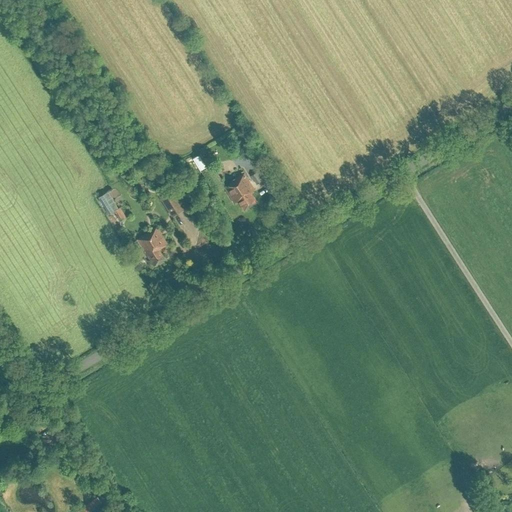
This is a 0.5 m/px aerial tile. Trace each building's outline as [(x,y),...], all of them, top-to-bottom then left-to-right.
[(214,192),(225,185),(212,165),(201,171),(214,192)] [(242,172),(242,173),(229,181),(230,183),(224,187),(234,203),(238,201),(244,210),(257,202),(251,193),(255,190),(243,171),(242,172)] [(256,184),(261,180),(256,172),(251,175),(256,184)] [(173,187),(171,189),(169,186),(156,194),(171,217),(184,209),(176,198),(179,197),(173,187)] [(118,208),(107,191),(98,197),(108,214),(114,210),(120,221),(128,215),(122,205),(118,208)] [(156,226),(139,237),(138,236),(135,237),(136,239),(146,254),(153,266),(165,258),(159,249),(167,244),(156,226)] [(97,496),(74,511),(86,511),(101,502),(97,496)] [(122,511),(127,508),(122,500),(117,503),(122,511)]
